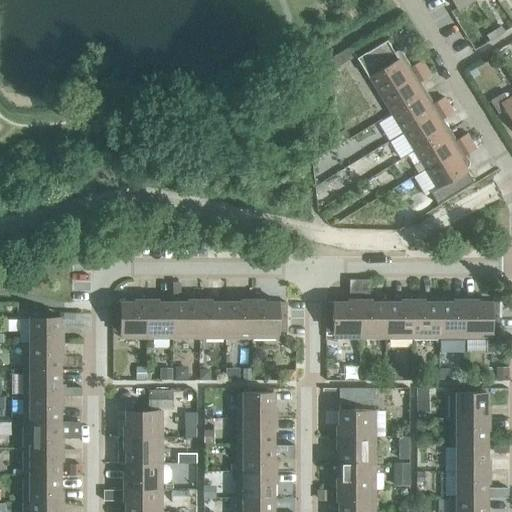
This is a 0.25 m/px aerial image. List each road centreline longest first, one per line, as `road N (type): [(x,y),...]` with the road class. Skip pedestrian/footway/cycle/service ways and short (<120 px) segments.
road 1 (residential): [(95,511),(101,286),(120,273),(314,280)]
road 2 (residential): [(306,511),(314,280)]
road 3 (residential): [(407,0),(511,175)]
road 4 (residential): [(314,280),(511,270)]
